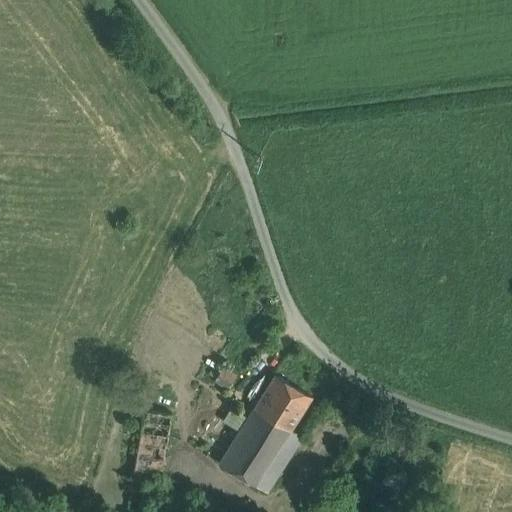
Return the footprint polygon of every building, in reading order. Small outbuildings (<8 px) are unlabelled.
[(236,380),(216,368),(210,378),(217,382),(215,385),(228,393),(236,380)] [(312,401),(275,379),(255,413),(292,435),(312,401)] [(292,435),(255,413),(220,470),(269,499),(303,442),(292,435)] [(172,419),(144,415),(129,511),(145,511),(149,488),(162,490),(172,419)] [(385,511),(396,478),(353,464),(336,511),(385,511)]
